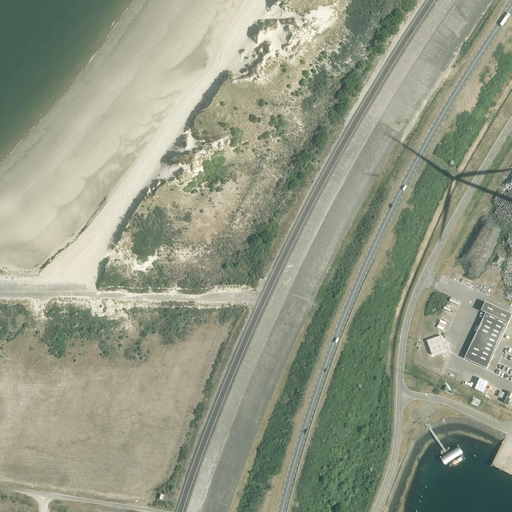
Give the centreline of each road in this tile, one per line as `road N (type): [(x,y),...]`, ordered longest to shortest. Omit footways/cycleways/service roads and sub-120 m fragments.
road 1 (unclassified): [(178,511),(281,260),(432,0)]
road 2 (primary): [(281,511),(320,379),(377,237),(511,5)]
road 3 (unclassified): [(398,394),(413,298),(511,121)]
road 4 (unknown): [(491,375),(460,357),(458,338),(477,297),(511,311)]
road 5 (unclassified): [(375,511),(394,454),(398,394)]
road 6 (unclassified): [(398,394),(443,399),(511,430)]
